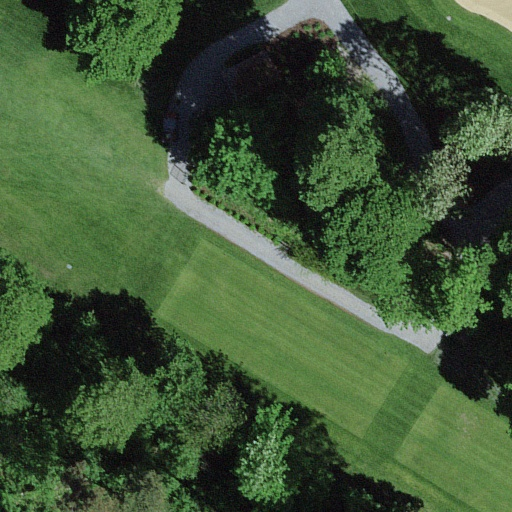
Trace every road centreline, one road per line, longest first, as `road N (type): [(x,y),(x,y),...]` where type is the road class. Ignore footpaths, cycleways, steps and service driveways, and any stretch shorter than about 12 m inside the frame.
road 1 (track): [(302,0),(195,81),(181,111),(181,199),(423,336)]
road 2 (track): [(0,136),(78,146),(181,199)]
road 3 (track): [(511,111),(411,57),(380,27),(382,0)]
